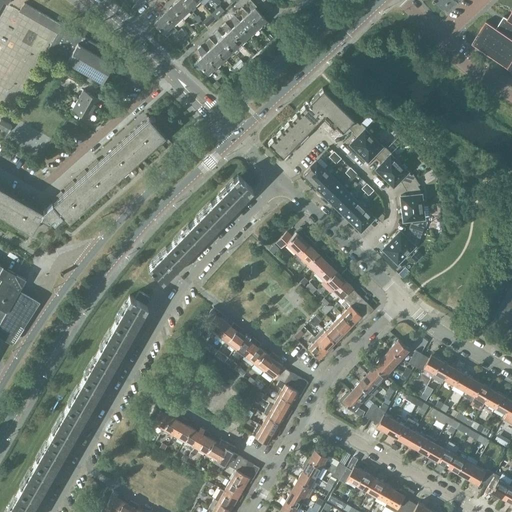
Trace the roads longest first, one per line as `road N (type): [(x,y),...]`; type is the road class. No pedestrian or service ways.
road 1 (residential): [(49,511),(193,270),(282,184)]
road 2 (tertiary): [(0,438),(114,255),(235,137)]
road 3 (tertiary): [(223,124),(86,261),(0,393)]
road 4 (residential): [(171,71),(49,182),(40,185),(0,162)]
road 5 (residential): [(358,256),(383,228),(386,199),(320,135),(276,178)]
road 6 (tertiary): [(235,137),(381,0)]
road 7 (residential): [(480,511),(308,414)]
road 8 (tertiary): [(354,0),(223,124)]
road 9 (residential): [(308,414),(339,366),(404,301)]
road 10 (residential): [(511,374),(436,330),(404,301)]
